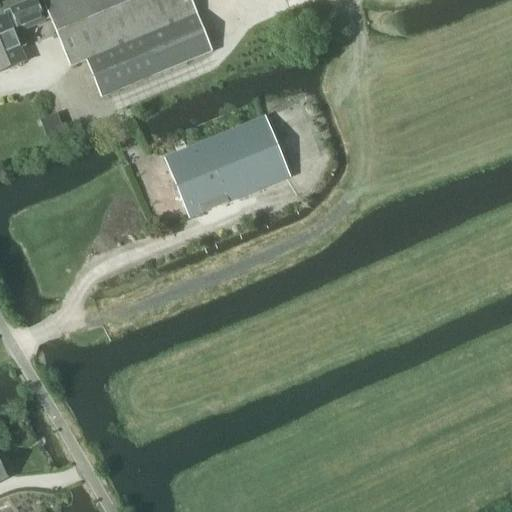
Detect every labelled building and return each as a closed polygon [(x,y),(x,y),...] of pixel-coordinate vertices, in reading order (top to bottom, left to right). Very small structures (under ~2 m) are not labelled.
[(86,61),(143,37),(198,15),(191,0),(51,0),(44,4),(56,31),(71,68),(86,61)] [(198,15),(143,37),(158,75),(213,51),(198,15)] [(7,19),(0,21),(0,74),(26,64),(32,62),(21,37),(15,39),(7,19)] [(143,37),(86,61),(102,98),(158,75),(143,37)] [(265,118),(164,159),(190,220),(291,179),(265,118)]
